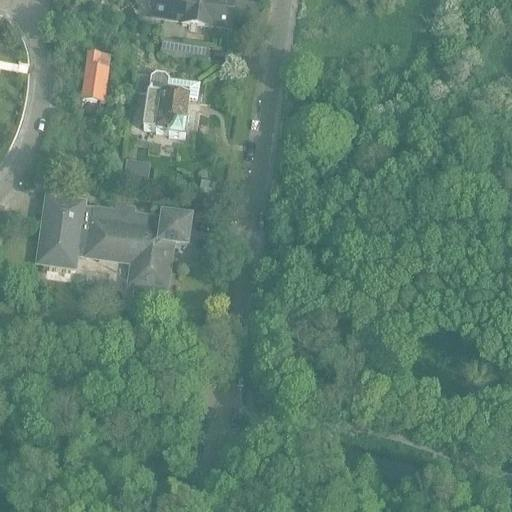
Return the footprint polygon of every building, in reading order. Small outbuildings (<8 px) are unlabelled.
[(230,31),(234,1),(229,0),(149,0),(149,9),(152,12),(151,19),(180,23),(180,24),(217,30),(217,29),(230,31)] [(161,43),(159,54),(206,62),(208,52),(161,43)] [(98,70),(100,57),(88,55),(81,102),(103,105),(108,71),(98,70)] [(184,125),(188,101),(196,102),(199,87),(168,83),(164,77),(155,76),(150,80),(140,79),(137,95),(147,97),(144,124),(136,123),(135,131),(155,134),(155,136),(168,138),(168,140),(184,142),(186,126),(184,125)] [(127,161),(124,178),(148,182),(151,164),(127,161)] [(84,205),(46,199),(37,266),(74,271),(76,257),(84,259),(131,266),(128,288),(138,289),(137,296),(138,299),(140,302),(143,304),(146,304),(150,304),(153,301),(155,299),(156,291),(166,293),(172,245),(186,247),(190,219),(162,216),(161,222),(91,212),(83,211),(84,205)]
